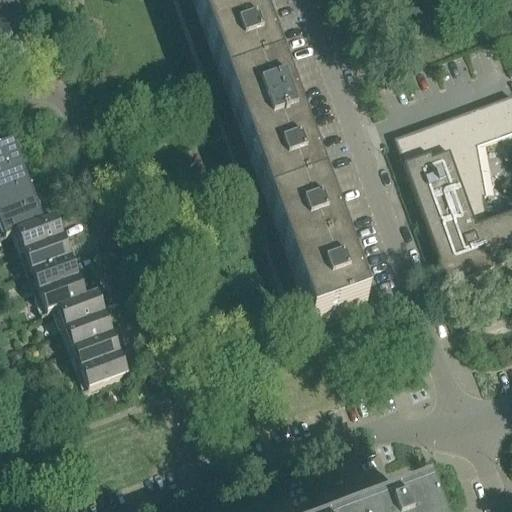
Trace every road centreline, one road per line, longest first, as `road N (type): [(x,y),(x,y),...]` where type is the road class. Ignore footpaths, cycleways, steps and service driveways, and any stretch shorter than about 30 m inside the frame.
road 1 (residential): [(208,490),(66,107),(36,91),(0,104)]
road 2 (residential): [(464,425),(303,0)]
road 3 (residential): [(208,490),(383,430),(464,425)]
